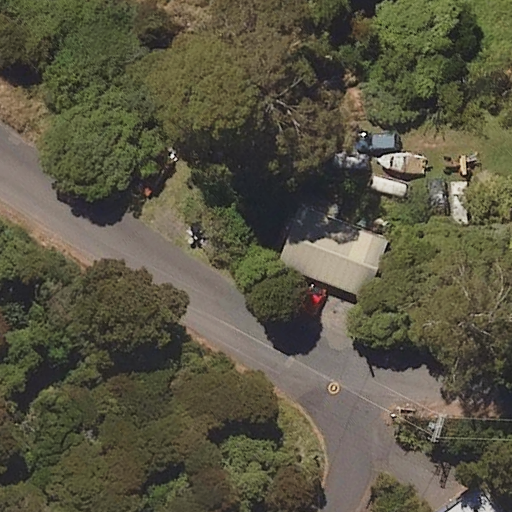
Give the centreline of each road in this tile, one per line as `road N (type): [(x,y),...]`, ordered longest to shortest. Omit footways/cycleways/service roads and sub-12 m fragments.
road 1 (unclassified): [(0,185),(244,333),(345,363)]
road 2 (unclassified): [(345,363),(406,381),(511,389)]
road 3 (residential): [(345,363),(380,439),(383,473),(371,511)]
